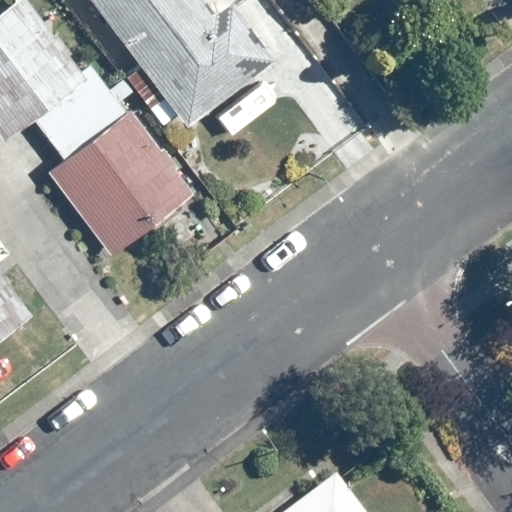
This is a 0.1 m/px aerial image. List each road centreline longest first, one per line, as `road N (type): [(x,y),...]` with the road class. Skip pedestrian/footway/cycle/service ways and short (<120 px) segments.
road 1 (residential): [(18,511),(366,245)]
road 2 (residential): [(366,245),(511,446)]
road 3 (residential): [(366,245),(511,138)]
